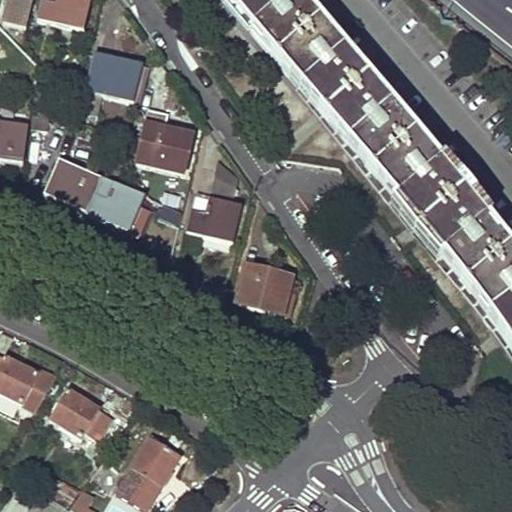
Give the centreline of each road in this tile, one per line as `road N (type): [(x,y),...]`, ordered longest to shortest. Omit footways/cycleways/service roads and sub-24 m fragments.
road 1 (residential): [(389,368),(140,0)]
road 2 (residential): [(0,221),(333,418)]
road 3 (residential): [(0,309),(119,372),(279,475)]
road 4 (residential): [(511,462),(389,368)]
